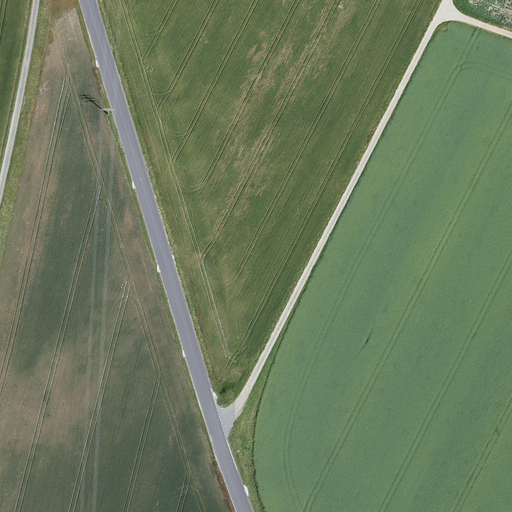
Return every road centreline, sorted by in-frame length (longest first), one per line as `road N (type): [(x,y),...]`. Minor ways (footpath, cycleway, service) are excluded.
road 1 (tertiary): [(247,511),(88,0)]
road 2 (track): [(222,437),(448,0)]
road 3 (track): [(37,0),(0,198)]
